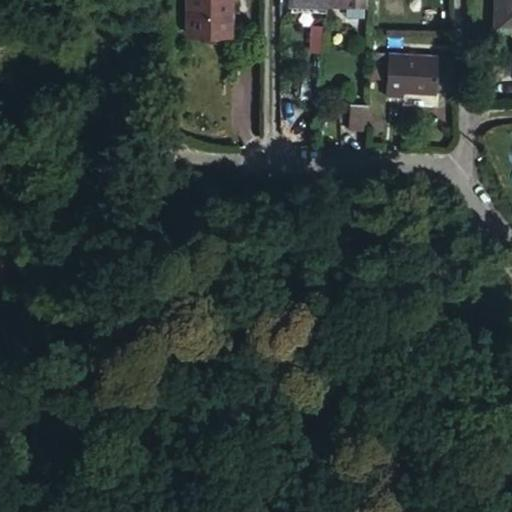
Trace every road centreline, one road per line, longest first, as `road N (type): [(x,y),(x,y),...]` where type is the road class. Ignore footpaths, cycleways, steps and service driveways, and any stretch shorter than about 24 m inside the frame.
road 1 (residential): [(460,176),(430,156),(264,154)]
road 2 (unclassified): [(459,0),(460,176)]
road 3 (track): [(175,152),(100,0)]
road 4 (unclassified): [(264,154),(264,0)]
